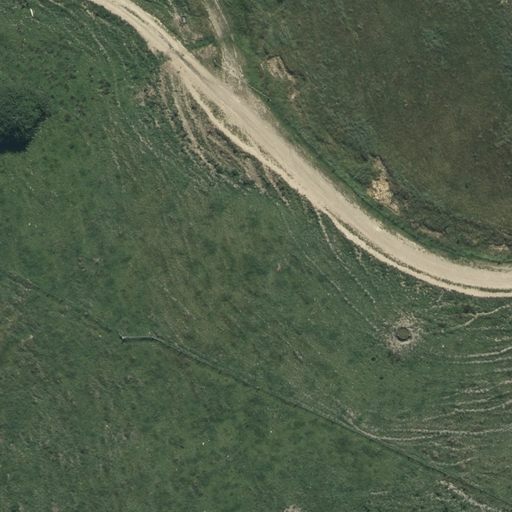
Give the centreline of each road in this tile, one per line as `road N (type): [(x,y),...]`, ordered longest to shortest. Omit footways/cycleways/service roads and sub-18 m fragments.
road 1 (track): [(511,276),(433,254),(353,207),(236,105)]
road 2 (track): [(110,0),(236,105),(230,12),(220,0)]
